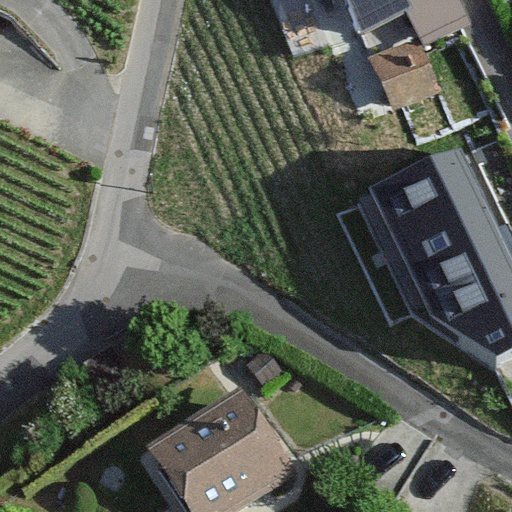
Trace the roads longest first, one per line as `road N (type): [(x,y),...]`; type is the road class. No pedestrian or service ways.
road 1 (residential): [(511,460),(269,311),(108,263)]
road 2 (residential): [(108,263),(166,0)]
road 3 (residential): [(108,263),(72,336),(0,387)]
